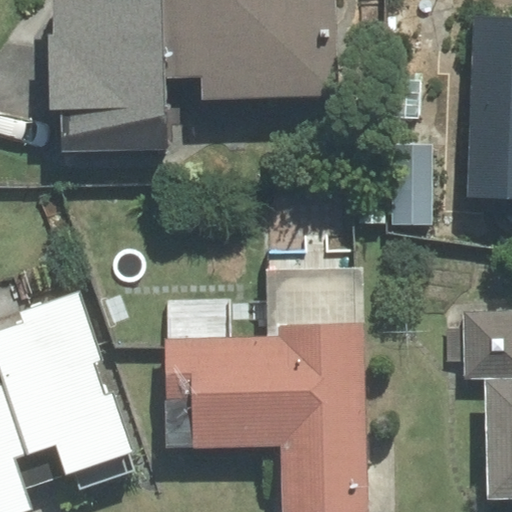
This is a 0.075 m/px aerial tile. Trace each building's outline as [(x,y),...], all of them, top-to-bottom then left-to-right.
[(339,98),(336,0),(58,0),(59,106),(67,106),(67,150),(176,150),(176,73),(203,74),(203,98),(339,98)] [(511,7),(475,6),(468,195),(511,196),(511,7)] [(169,299),(169,331),(171,406),(189,405),(190,447),(284,445),(285,511),(372,511),(367,264),(274,266),(274,247),(241,248),(242,290),(270,289),(271,334),(235,335),(234,298),(169,299)] [(0,511),(21,511),(42,505),(26,457),(61,445),(70,470),(142,445),(90,295),(0,325),(19,381),(0,387),(0,511)] [(511,306),(448,305),(446,363),(467,363),(467,371),(491,372),(487,499),(511,499),(511,306)]
